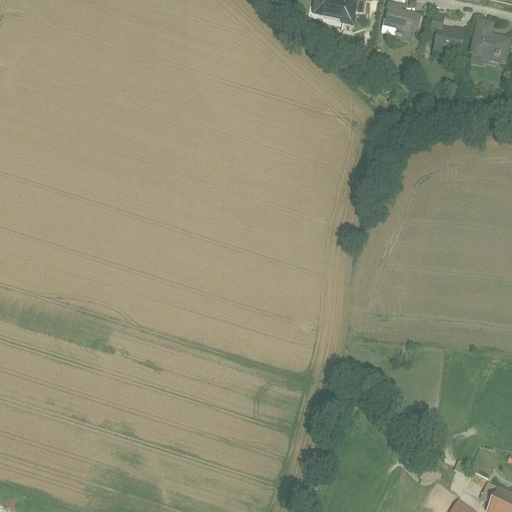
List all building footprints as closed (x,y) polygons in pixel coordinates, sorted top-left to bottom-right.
[(354,32),(360,6),(348,4),(348,5),(336,3),(337,1),(330,0),(318,0),(314,20),(323,22),(323,25),(354,32)] [(420,40),(425,20),(404,16),(405,11),(391,8),(387,28),(385,28),(382,39),(397,43),(397,45),(414,49),(416,39),(420,40)] [(440,40),(437,55),(450,58),(449,61),(462,63),(468,35),(447,30),(449,21),(437,19),(433,39),(440,40)] [(471,62),(506,69),(511,44),(493,40),(496,29),(479,25),(471,62)] [(460,463),(458,473),(466,475),(469,465),(460,463)] [(483,502),(494,507),(503,491),(492,485),(483,502)] [(511,511),(511,495),(503,491),(494,507),(491,511),(511,511)] [(474,511),(461,502),(454,511),(474,511)]
